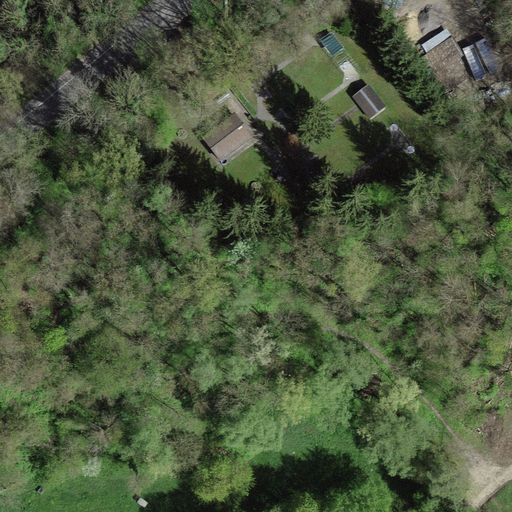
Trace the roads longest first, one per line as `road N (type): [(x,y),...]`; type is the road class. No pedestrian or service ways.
road 1 (track): [(0,339),(99,345),(222,311),(311,321),(360,339),(462,429),(479,476),(462,511)]
road 2 (unclassified): [(177,0),(0,145)]
